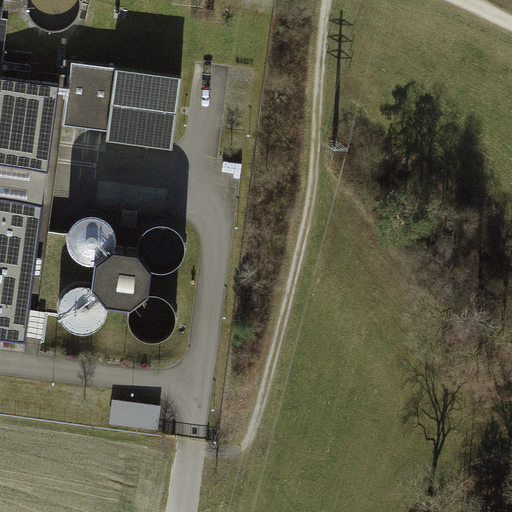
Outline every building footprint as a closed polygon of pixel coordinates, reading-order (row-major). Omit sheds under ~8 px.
[(111,68),(74,63),(66,129),(103,133),(111,68)] [(182,77),(116,68),(107,139),(172,148),(182,77)] [(62,83),(0,74),(0,334),(25,338),(62,83)] [(86,237),(87,246),(92,253),(98,259),(106,262),(115,262),(121,261),(127,257),(132,253),(135,247),(138,239),(137,231),(134,223),(128,216),(121,212),(113,210),(104,211),(96,215),(90,221),(87,229),(86,237)] [(161,259),(167,264),(174,267),(182,267),(189,265),(196,261),(200,255),(203,248),(202,240),(200,233),(195,227),(188,223),(181,221),(173,222),(166,225),(161,230),(157,237),(156,245),(158,252),(161,259)] [(154,254),(136,252),(121,263),(118,285),(132,301),(150,303),(165,292),(168,271),(154,254)] [(96,329),(104,329),(111,327),(118,323),(123,317),(126,309),(126,302),(123,294),(118,288),(112,283),(104,281),(96,282),(89,285),(83,290),(79,297),(78,305),(79,313),(83,320),(89,325),(96,329)] [(157,332),(164,336),(171,337),(178,337),(185,334),(190,329),(194,322),(195,315),(194,308),(190,302),(185,297),(178,294),(171,293),(164,295),(158,299),(153,305),(151,311),(151,319),(153,326),(157,332)] [(114,422),(163,426),(165,401),(116,397),(114,422)]
